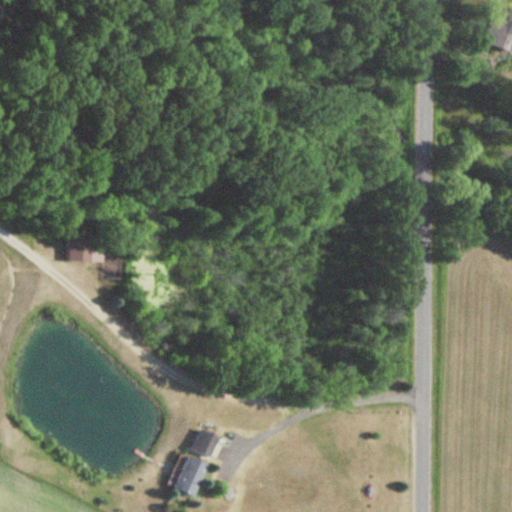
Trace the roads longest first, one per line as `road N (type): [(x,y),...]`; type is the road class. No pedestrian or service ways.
road 1 (residential): [(422,511),(420,132),(428,0)]
road 2 (residential): [(424,393),(246,391),(144,351),(0,225)]
